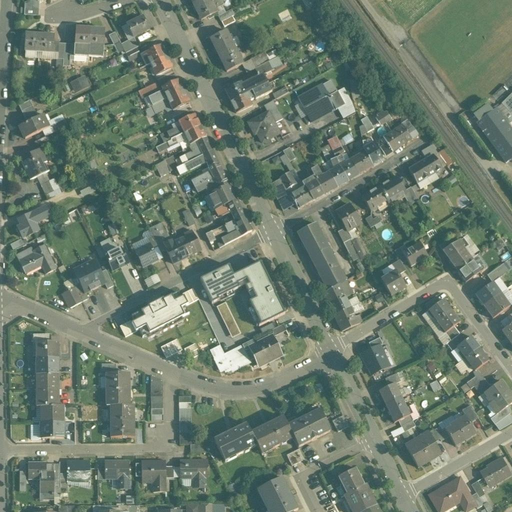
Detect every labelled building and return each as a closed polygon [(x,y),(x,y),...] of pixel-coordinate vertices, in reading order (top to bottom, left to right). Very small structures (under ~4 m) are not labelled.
[(36,0),(25,3),(24,8),(24,9),(39,10),(39,1),(37,2),(36,0)] [(210,0),(202,0),(193,5),(201,22),(217,13),(215,9),(210,0)] [(210,0),(215,9),(221,6),(222,7),(226,8),(230,6),(231,2),(230,0),(210,0)] [(226,14),(222,7),(221,6),(215,9),(217,13),(219,17),(226,14)] [(39,10),(24,9),(24,16),(38,17),(39,10)] [(226,14),(219,17),(222,23),(234,16),(231,11),(226,14)] [(143,18),(126,26),(133,39),(134,39),(149,31),(143,18)] [(90,30),(76,29),(75,46),(89,47),(90,30)] [(104,31),(90,30),(89,47),(103,48),(104,31)] [(226,32),(210,40),(218,56),(234,48),(226,32)] [(115,33),(109,36),(114,46),(120,43),(115,33)] [(40,36),(25,35),(24,52),(39,53),(40,36)] [(54,37),(40,36),(39,53),(53,54),(54,37)] [(133,39),(121,45),(125,54),(138,48),(134,39),(133,39)] [(71,45),(64,45),(63,61),(63,67),(69,68),(71,45)] [(89,47),(75,46),(74,46),(74,57),(88,58),(88,55),(89,47)] [(161,46),(145,53),(150,65),(167,57),(161,46)] [(103,48),(89,47),(88,55),(103,56),(104,48),(103,48)] [(234,48),(218,56),(227,73),(243,65),(234,48)] [(255,69),(269,62),(265,53),(250,61),(255,69)] [(167,57),(150,65),(156,77),(172,69),(167,57)] [(270,62),(273,68),(281,65),(278,58),(270,62)] [(263,75),(274,70),(273,68),(270,62),(269,62),(255,69),(258,77),(263,75)] [(258,77),(245,84),(246,86),(243,88),(246,95),(267,85),(267,84),(263,75),(258,77)] [(76,96),(92,89),(86,76),(70,83),(76,96)] [(178,80),(162,88),(164,94),(167,100),(183,92),(178,80)] [(355,98),(363,95),(356,80),(348,83),(355,98)] [(337,93),(330,82),(322,86),(329,97),(337,93)] [(142,99),(160,91),(157,83),(138,91),(142,99)] [(241,84),(224,92),(230,103),(246,95),(243,88),(241,84)] [(267,85),(246,95),(249,102),(254,99),(255,101),(271,93),(267,85)] [(322,86),(298,100),(312,123),(336,110),(329,97),(322,86)] [(285,88),(272,95),(275,100),(288,93),(285,88)] [(351,101),(344,89),(337,92),(344,105),(351,101)] [(183,92),(167,100),(173,111),(189,104),(183,92)] [(337,93),(329,97),(336,110),(337,109),(344,105),(337,92),(337,93)] [(164,94),(151,101),(154,107),(160,103),(167,100),(164,94)] [(511,94),(501,105),(495,109),(502,118),(508,113),(511,109),(511,94)] [(246,95),(230,103),(236,115),(252,107),(249,102),(246,95)] [(38,118),(30,101),(19,107),(27,124),(38,118)] [(344,105),(337,109),(343,120),(355,113),(352,103),(351,101),(344,105)] [(272,102),(264,107),(267,113),(268,113),(274,123),(281,120),(272,102)] [(511,131),(502,118),(495,109),(476,124),(506,164),(511,159),(511,131)] [(386,113),(384,114),(383,112),(380,114),(387,126),(389,125),(387,122),(390,120),(386,113)] [(267,113),(248,124),(253,134),(256,132),(262,144),(280,135),(274,123),(268,113),(267,113)] [(387,126),(380,114),(377,116),(378,118),(376,120),(381,126),(384,125),(385,127),(387,126)] [(27,124),(19,127),(25,140),(49,129),(48,128),(45,129),(40,118),(45,116),(44,115),(38,118),(27,124)] [(195,115),(178,123),(181,128),(184,135),(200,127),(195,115)] [(366,118),(361,121),(363,126),(367,133),(373,130),(366,118)] [(64,120),(50,127),(50,128),(51,127),(54,133),(67,127),(64,120)] [(363,126),(359,128),(361,136),(367,133),(363,126)] [(404,126),(393,133),(401,146),(417,136),(412,128),(408,131),(404,126)] [(200,127),(184,135),(187,140),(190,146),(206,138),(200,127)] [(181,128),(178,129),(167,134),(171,141),(184,135),(181,128)] [(393,133),(381,141),(385,147),(381,149),(385,157),(401,146),(393,133)] [(343,145),(354,141),(351,134),(341,138),(343,145)] [(187,140),(184,135),(171,141),(167,143),(170,148),(180,143),(187,140)] [(48,137),(34,143),(37,149),(51,143),(48,137)] [(206,138),(197,143),(203,156),(212,151),(206,138)] [(183,150),(190,146),(187,140),(180,143),(183,150)] [(373,144),(365,148),(365,142),(362,143),(363,146),(363,149),(363,150),(373,167),(383,162),(373,144)] [(167,143),(156,148),(159,154),(170,148),(167,143)] [(197,143),(189,147),(192,153),(175,162),(178,168),(183,166),(203,156),(197,143)] [(339,148),(337,144),(337,145),(336,143),(330,146),(332,152),(335,160),(341,157),(344,155),(340,148),(339,148)] [(433,146),(422,151),(426,159),(437,153),(433,146)] [(296,159),(289,148),(283,152),(289,163),(296,159)] [(364,154),(350,162),(358,176),(373,167),(363,150),(363,149),(362,150),(364,154)] [(40,150),(29,155),(31,159),(22,164),(30,181),(49,172),(45,164),(47,163),(40,150)] [(218,163),(212,151),(203,156),(206,163),(209,168),(218,163)] [(332,152),(324,156),(327,164),(330,163),(335,160),(332,152)] [(203,156),(183,166),(187,173),(206,163),(203,156)] [(173,157),(165,161),(170,173),(176,169),(178,168),(175,162),(173,157)] [(350,162),(345,165),(341,157),(335,160),(347,183),(358,176),(350,162)] [(427,159),(408,170),(417,185),(435,174),(427,159)] [(347,183),(335,160),(330,163),(332,168),(330,170),(331,173),(328,174),(336,189),(347,183)] [(170,173),(165,161),(155,166),(161,178),(170,173)] [(209,168),(208,168),(214,179),(223,174),(218,163),(209,168)] [(178,168),(176,169),(175,172),(178,177),(187,173),(183,166),(178,168)] [(204,176),(191,182),(195,189),(214,179),(208,168),(201,171),(204,176)] [(316,181),(310,171),(311,171),(309,168),(306,170),(311,178),(302,183),(313,202),(323,196),(316,181)] [(223,174),(214,179),(219,190),(229,185),(223,174)] [(289,174),(280,178),(281,180),(287,190),(295,185),(295,184),(289,174)] [(334,189),(327,175),(316,181),(323,196),(334,189)] [(396,178),(378,189),(388,206),(389,205),(403,197),(406,195),(404,192),(396,178)] [(195,189),(191,191),(194,196),(206,190),(208,195),(219,190),(214,179),(195,189)] [(281,180),(270,186),(278,203),(290,196),(291,196),(287,190),(281,180)] [(300,181),(295,184),(295,185),(287,190),(291,196),(303,188),(302,185),(300,181)] [(208,195),(216,211),(227,206),(236,201),(229,185),(219,190),(208,195)] [(94,187),(81,190),(82,195),(95,191),(94,187)] [(291,196),(290,196),(298,210),(311,202),(303,188),(291,196)] [(378,189),(362,198),(371,213),(377,209),(379,213),(389,207),(389,205),(388,206),(378,189)] [(418,202),(411,189),(404,192),(406,195),(403,197),(409,207),(418,202)] [(244,216),(236,201),(227,206),(230,211),(235,221),(244,216)] [(350,205),(335,213),(346,232),(360,224),(350,205)] [(227,206),(217,211),(220,216),(230,211),(227,206)] [(30,215),(18,221),(21,227),(18,229),(23,239),(26,237),(26,238),(30,236),(38,232),(35,225),(50,217),(46,208),(31,216),(30,215)] [(195,224),(188,210),(182,213),(189,227),(195,224)] [(244,216),(235,221),(239,230),(242,236),(251,231),(244,216)] [(373,221),(371,217),(365,220),(370,229),(376,226),(373,221)] [(162,223),(154,227),(161,239),(162,242),(169,238),(162,223)] [(120,234),(115,224),(108,228),(113,238),(120,234)] [(345,281),(315,225),(297,235),(328,292),(339,285),(345,281)] [(161,239),(154,227),(149,229),(152,237),(155,242),(161,239)] [(239,230),(228,236),(231,242),(242,236),(239,230)] [(192,231),(183,235),(184,238),(178,241),(186,258),(201,250),(192,231)] [(211,233),(206,236),(210,244),(215,241),(211,233)] [(460,233),(443,243),(447,249),(464,238),(460,233)] [(155,242),(152,237),(147,240),(149,245),(150,245),(152,251),(157,248),(155,242)] [(464,238),(447,249),(446,253),(449,258),(464,247),(465,249),(469,246),(464,238)] [(13,250),(24,245),(22,240),(11,244),(13,250)] [(111,240),(100,245),(105,256),(118,250),(115,244),(113,245),(111,240)] [(357,254),(350,240),(343,243),(350,257),(357,254)] [(178,241),(172,244),(171,241),(163,245),(172,264),(186,258),(178,241)] [(447,249),(443,243),(439,246),(448,259),(449,258),(446,253),(447,249)] [(402,254),(405,258),(410,268),(427,257),(419,244),(402,254)] [(152,251),(150,245),(149,245),(135,252),(142,268),(150,264),(150,263),(157,260),(152,251)] [(33,252),(31,249),(16,257),(25,274),(42,266),(46,275),(55,270),(44,247),(33,252)] [(449,258),(448,259),(457,270),(472,259),(465,249),(464,247),(449,258)] [(399,249),(394,252),(399,260),(400,261),(405,258),(402,254),(399,249)] [(118,250),(105,256),(113,271),(120,268),(120,267),(127,263),(123,256),(121,257),(118,250)] [(472,259),(457,270),(466,283),(481,272),(472,259)] [(399,260),(393,264),(400,274),(405,271),(400,261),(399,260)] [(84,267),(95,290),(100,288),(100,287),(104,284),(106,284),(100,274),(94,261),(84,267)] [(260,263),(233,277),(238,285),(246,281),(248,286),(245,287),(248,294),(252,293),(255,300),(249,303),(260,326),(258,327),(259,328),(285,315),(275,296),(276,295),(260,263)] [(503,265),(488,276),(493,283),(508,272),(503,265)] [(95,290),(84,267),(73,272),(79,284),(84,294),(86,294),(90,292),(90,293),(95,290)] [(233,277),(228,267),(200,281),(212,305),(219,301),(218,300),(240,289),(238,285),(233,277)] [(106,271),(100,274),(106,284),(104,284),(107,290),(114,287),(106,271)] [(395,272),(381,280),(391,297),(405,288),(395,272)] [(493,283),(475,296),(483,306),(501,294),(493,283)] [(75,288),(82,303),(88,300),(86,294),(84,294),(79,284),(74,287),(75,288)] [(328,292),(324,294),(329,305),(345,298),(339,285),(328,292)] [(82,303),(75,288),(62,295),(70,309),(82,303)] [(193,303),(198,300),(193,290),(188,292),(193,303)] [(182,295),(184,297),(188,306),(193,303),(188,292),(182,295)] [(149,308),(131,317),(134,323),(131,324),(136,333),(139,331),(142,339),(160,330),(162,333),(176,326),(174,322),(189,315),(185,307),(188,306),(184,297),(181,299),(178,293),(163,301),(163,300),(148,307),(149,308)] [(501,294),(483,306),(492,319),(510,306),(501,294)] [(345,298),(329,305),(334,316),(350,309),(345,298)] [(436,298),(424,306),(428,312),(440,303),(436,298)] [(440,303),(428,312),(437,323),(452,312),(443,301),(440,303)] [(241,335),(225,304),(217,308),(232,339),(241,335)] [(334,316),(342,333),(358,325),(350,309),(334,316)] [(452,312),(437,323),(445,334),(454,328),(460,323),(452,312)] [(130,322),(125,325),(131,335),(136,333),(131,324),(130,322)] [(275,330),(272,324),(260,330),(263,336),(272,331),(275,330)] [(511,324),(501,332),(509,342),(511,340),(511,324)] [(120,327),(125,338),(131,335),(125,325),(120,327)] [(275,330),(272,331),(275,338),(286,332),(283,326),(275,330)] [(454,328),(445,334),(450,341),(459,335),(454,328)] [(459,335),(446,345),(451,352),(457,348),(465,342),(459,335)] [(46,343),(46,336),(33,336),(33,344),(35,344),(36,359),(38,359),(59,359),(58,343),(46,343)] [(465,342),(457,348),(465,359),(479,349),(471,338),(465,342)] [(255,347),(251,348),(251,349),(256,359),(260,366),(279,356),(270,339),(255,347)] [(379,339),(368,344),(371,350),(379,346),(379,347),(382,345),(379,339)] [(182,351),(177,340),(171,343),(177,354),(182,351)] [(252,341),(224,355),(219,346),(209,351),(213,360),(216,367),(222,364),(227,374),(250,362),(245,352),(251,349),(251,348),(255,347),(252,341)] [(177,354),(171,343),(166,346),(171,356),(177,354)] [(197,350),(195,345),(184,350),(187,355),(197,350)] [(166,346),(161,348),(166,359),(171,356),(166,346)] [(371,350),(360,355),(364,364),(365,364),(371,376),(387,369),(383,362),(385,361),(379,347),(379,346),(371,350)] [(251,349),(245,352),(250,362),(256,359),(251,349)] [(479,349),(465,359),(474,372),(489,361),(479,349)] [(189,361),(200,355),(197,350),(187,355),(189,361)] [(59,375),(59,359),(38,359),(39,375),(58,375),(59,375)] [(115,374),(115,365),(101,365),(101,372),(106,372),(107,374),(115,374)] [(401,372),(385,380),(388,388),(395,385),(405,380),(401,372)] [(129,390),(129,374),(115,374),(107,374),(106,390),(129,390)] [(480,374),(466,384),(471,390),(475,387),(484,380),(480,374)] [(59,391),(58,375),(39,375),(37,375),(37,391),(59,391)] [(484,380),(475,387),(479,392),(488,385),(484,380)] [(501,382),(485,394),(492,403),(508,391),(501,382)] [(388,388),(379,393),(385,405),(401,398),(395,385),(388,388)] [(129,406),(129,390),(109,391),(109,406),(111,406),(129,406)] [(59,407),(59,391),(37,391),(36,391),(36,408),(40,408),(43,408),(43,407),(59,407)] [(492,403),(491,403),(498,414),(503,419),(510,414),(506,408),(511,403),(511,396),(508,391),(492,403)] [(401,398),(385,405),(394,424),(398,422),(410,416),(401,398)] [(133,422),(133,406),(129,406),(111,406),(111,422),(133,422)] [(59,407),(43,407),(43,408),(40,408),(41,423),(63,423),(63,407),(59,407)] [(471,407),(462,412),(465,417),(469,423),(478,419),(471,407)] [(320,411),(287,427),(293,439),(298,448),(330,432),(320,411)] [(498,414),(490,420),(495,425),(503,419),(498,414)] [(410,416),(398,422),(400,427),(412,421),(410,416)] [(265,426),(277,447),(293,439),(287,427),(282,417),(265,426)] [(343,417),(332,422),(337,433),(348,427),(343,417)] [(469,423),(465,417),(455,423),(457,426),(465,440),(476,434),(469,423)] [(412,421),(400,427),(404,433),(415,427),(412,422),(412,421)] [(134,438),(133,422),(111,422),(110,423),(110,438),(134,438)] [(63,438),(63,423),(41,423),(41,439),(63,438)] [(229,433),(240,454),(257,446),(250,433),(246,425),(229,433)] [(277,447),(265,426),(250,433),(257,446),(261,455),(277,447)] [(457,426),(452,429),(451,427),(446,431),(455,446),(465,440),(457,426)] [(447,438),(440,427),(434,430),(440,440),(441,442),(447,438)] [(434,430),(428,433),(435,443),(440,440),(434,430)] [(240,454),(229,433),(213,441),(224,462),(240,454)] [(428,433),(429,435),(418,441),(417,439),(416,439),(430,462),(430,461),(429,460),(440,453),(441,455),(442,455),(435,443),(428,433)] [(430,462),(416,439),(416,440),(417,441),(406,448),(405,446),(404,447),(418,469),(417,467),(428,460),(430,462)] [(191,445),(190,446),(190,454),(206,454),(206,445),(191,445)] [(299,451),(287,456),(292,467),(304,461),(299,451)] [(511,474),(502,458),(494,463),(495,465),(480,473),(487,485),(493,481),(495,485),(511,475),(511,474)] [(207,470),(207,461),(179,462),(179,478),(194,478),(194,487),(204,487),(204,470),(207,470)] [(80,464),(67,465),(67,474),(68,481),(69,481),(90,480),(90,462),(80,463),(80,464)] [(129,462),(104,462),(105,466),(105,478),(117,478),(118,490),(129,490),(128,481),(129,481),(129,462)] [(46,466),(46,463),(28,463),(28,481),(42,481),(43,492),(54,492),(54,481),(54,468),(53,465),(51,465),(51,466),(46,466)] [(159,466),(159,464),(141,464),(141,465),(142,465),(143,469),(141,470),(142,475),(142,482),(155,482),(155,493),(166,493),(166,479),(166,468),(166,466),(159,466)] [(174,468),(166,468),(166,479),(174,479),(174,468)] [(354,470),(339,478),(348,495),(363,487),(354,470)] [(67,474),(60,475),(60,481),(60,487),(69,487),(69,481),(68,481),(67,474)] [(452,484),(442,490),(441,489),(429,496),(438,511),(446,507),(447,509),(459,502),(465,511),(467,511),(475,507),(476,507),(470,498),(459,478),(451,483),(452,484)] [(282,479),(260,489),(271,511),(295,511),(298,511),(282,479)] [(478,499),(484,495),(477,482),(471,486),(476,494),(478,499)] [(363,487),(348,495),(345,496),(352,511),(365,511),(375,507),(365,486),(363,487)] [(478,499),(476,494),(470,498),(476,507),(475,507),(477,510),(483,506),(482,506),(478,499)] [(492,511),(493,511),(488,503),(482,506),(483,506),(485,511),(492,511)]
